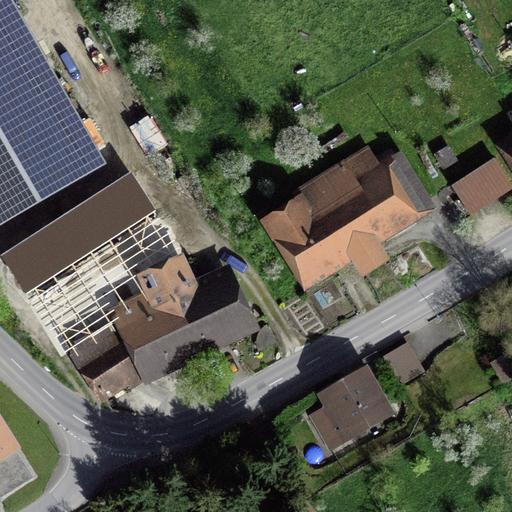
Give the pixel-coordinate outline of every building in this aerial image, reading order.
[(9,0),(0,0),(0,214),(100,157),(9,0)] [(436,155),(443,167),(455,160),(448,148),(436,155)] [(269,223),(304,278),(350,249),(364,271),(383,259),(369,237),(423,204),(393,154),(353,178),(344,164),(295,195),(300,203),(269,223)] [(469,213),(511,185),(494,158),(451,186),(469,213)] [(143,373),(144,375),(250,324),(229,279),(194,295),(178,262),(145,278),(151,290),(113,308),(126,336),(107,348),(98,335),(73,351),(103,398),(143,373)] [(414,353),(391,368),(406,392),(429,377),(414,353)] [(312,422),(329,451),(348,440),(347,438),(352,435),(349,430),(382,410),(363,376),(329,396),(336,408),(312,422)] [(0,425),(0,497),(0,498),(33,477),(0,425)]
